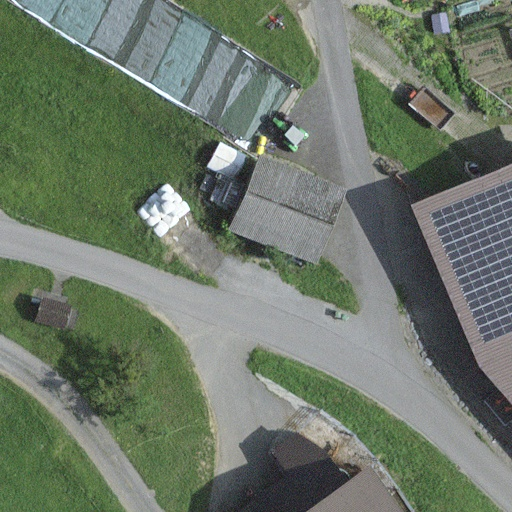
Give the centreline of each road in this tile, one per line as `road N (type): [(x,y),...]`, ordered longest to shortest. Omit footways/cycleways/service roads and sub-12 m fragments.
road 1 (unclassified): [(511,498),(385,375),(252,319),(0,238)]
road 2 (track): [(0,355),(92,412),(159,511)]
